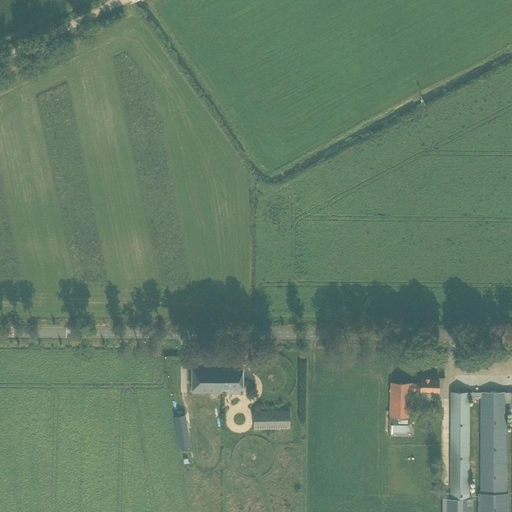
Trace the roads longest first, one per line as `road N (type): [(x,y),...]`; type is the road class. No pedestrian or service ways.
road 1 (tertiary): [(511,335),(0,331)]
road 2 (track): [(0,61),(124,0)]
